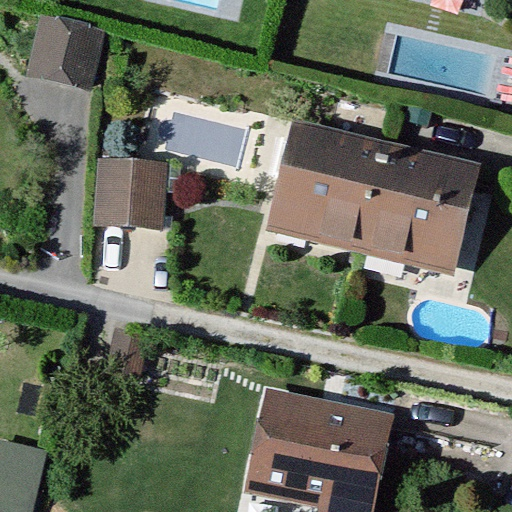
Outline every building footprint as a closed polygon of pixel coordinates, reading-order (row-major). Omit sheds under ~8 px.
[(108,36),(43,20),(29,76),(93,92),(108,36)] [(475,172),(289,123),(257,244),(442,293),(475,172)] [(99,223),(170,227),(174,159),(103,155),(99,223)] [(370,511),(394,422),(259,387),(235,481),(316,502),(312,511),(370,511)] [(0,506),(21,511),(39,511),(57,447),(5,433),(0,453),(0,506)]
